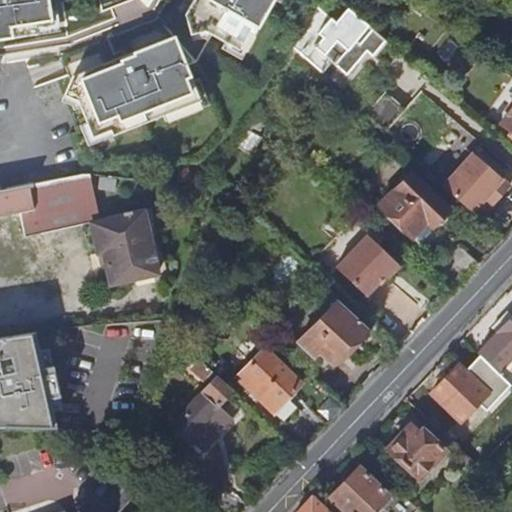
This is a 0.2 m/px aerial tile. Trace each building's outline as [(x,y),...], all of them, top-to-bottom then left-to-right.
[(50,24),(46,0),(0,0),(0,38),(34,32),(33,26),(50,24)] [(189,0),(183,12),(185,17),(188,31),(202,27),(235,46),(245,29),(250,32),(267,0),(189,0)] [(383,40),(344,6),(333,19),(314,3),(290,47),(319,72),(329,61),(340,71),(360,47),(370,55),(383,40)] [(197,96),(171,34),(132,50),(132,52),(119,58),(121,62),(110,67),(107,61),(72,74),(70,79),(65,92),(78,97),(92,133),(110,126),(112,131),(197,96)] [(384,92),(362,116),(383,134),(406,108),(384,92)] [(511,111),(502,124),(511,132),(511,111)] [(471,152),(441,186),(472,212),(484,198),(488,202),(492,197),(496,200),(509,185),(471,152)] [(102,216),(94,171),(81,169),(80,172),(28,184),(33,207),(21,210),(26,233),(92,223),(98,252),(100,263),(106,262),(110,283),(131,279),(132,286),(168,280),(154,210),(102,216)] [(381,207),(412,238),(426,222),(431,226),(448,209),(412,175),(381,207)] [(27,183),(0,188),(0,213),(21,210),(33,207),(28,184),(27,183)] [(334,268),(364,297),(395,264),(365,235),(334,268)] [(433,261),(458,285),(478,264),(453,240),(433,261)] [(199,267),(189,256),(183,275),(190,280),(199,267)] [(365,330),(337,303),(298,341),(313,356),(320,350),(332,363),(346,348),(365,330)] [(511,345),(511,314),(504,322),(500,318),(492,327),(496,331),(511,345)] [(40,331),(0,335),(0,425),(59,426),(54,411),(65,410),(53,347),(42,348),(40,331)] [(511,345),(496,331),(477,351),(479,353),(497,370),(511,355),(511,345)] [(238,374),(272,409),(301,381),(265,346),(238,374)] [(479,353),(464,369),(488,392),(479,403),(489,412),(511,386),(511,384),(497,370),(479,353)] [(190,436),(234,389),(200,355),(191,365),(206,380),(209,376),(213,380),(175,421),(190,436)] [(432,393),(461,422),(479,403),(488,392),(464,369),(460,365),(432,393)] [(386,444),(418,474),(444,446),(422,425),(418,429),(409,421),(386,444)] [(474,474),(480,469),(462,452),(458,459),(474,474)] [(511,456),(509,459),(495,469),(504,480),(511,474),(511,456)] [(394,511),(405,511),(413,505),(393,487),(387,494),(358,467),(330,496),(346,511),(369,511),(382,500),(394,511)] [(220,499),(231,511),(242,511),(249,505),(231,487),(220,499)] [(327,511),(312,497),(300,510),(298,511),(327,511)]
